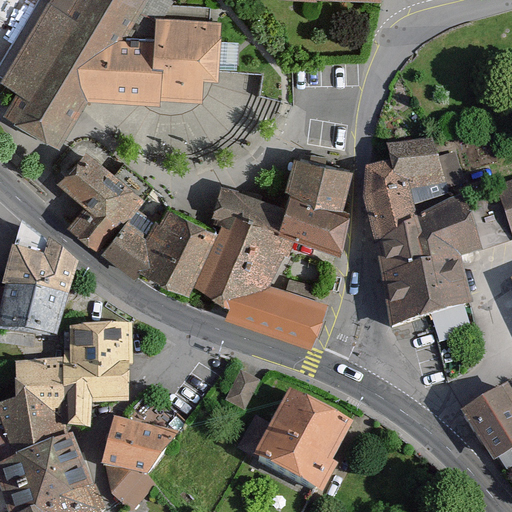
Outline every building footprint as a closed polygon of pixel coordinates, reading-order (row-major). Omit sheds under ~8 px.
[(62,0),(60,5),(49,0),(45,0),(0,74),(0,81),(14,90),(0,114),(62,145),(89,97),(160,105),(160,93),(199,97),(200,77),(215,75),(220,18),(156,12),(147,36),(120,34),(141,0),(62,0)] [(102,242),(116,217),(146,186),(76,142),(58,171),(81,197),(65,215),(102,242)] [(381,251),(390,329),(477,303),(467,265),(481,261),(463,203),(451,206),(432,142),(385,152),(390,170),(366,178),(362,213),(369,253),(381,251)] [(349,163),(289,148),(275,189),(222,177),(203,206),(218,217),(215,224),(194,284),(222,295),(217,314),(311,351),(335,299),(271,279),(279,253),(294,262),(298,243),(342,252),(349,163)] [(511,181),(497,186),(511,233),(511,181)] [(116,217),(102,242),(184,298),(194,284),(215,224),(166,199),(142,230),(116,217)] [(40,255),(9,247),(0,291),(0,328),(55,333),(72,271),(44,246),(40,255)] [(131,322),(67,325),(68,358),(16,359),(8,384),(12,399),(0,403),(0,504),(3,511),(102,511),(106,507),(68,429),(89,429),(88,401),(127,401),(131,322)] [(226,398),(246,410),(263,381),(244,369),(226,398)] [(351,421),(279,383),(243,451),(316,489),(351,421)] [(511,387),(511,386),(465,416),(495,461),(511,450),(511,387)] [(180,437),(113,423),(103,472),(150,480),(161,465),(180,437)]
